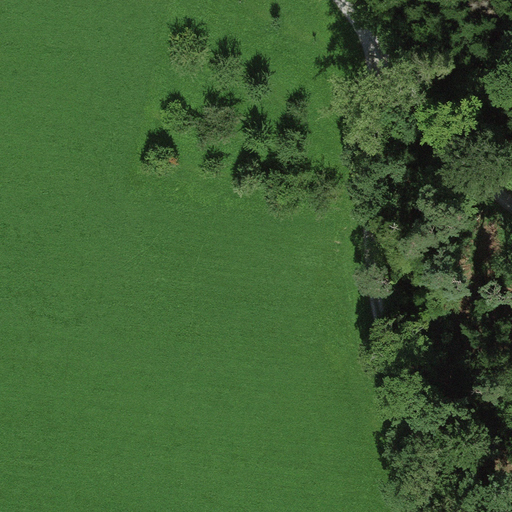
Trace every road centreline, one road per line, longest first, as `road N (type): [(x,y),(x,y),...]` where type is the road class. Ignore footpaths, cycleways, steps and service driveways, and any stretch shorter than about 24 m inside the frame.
road 1 (track): [(289,0),(311,125),(392,315),(419,511)]
road 2 (track): [(511,200),(486,182),(343,0)]
